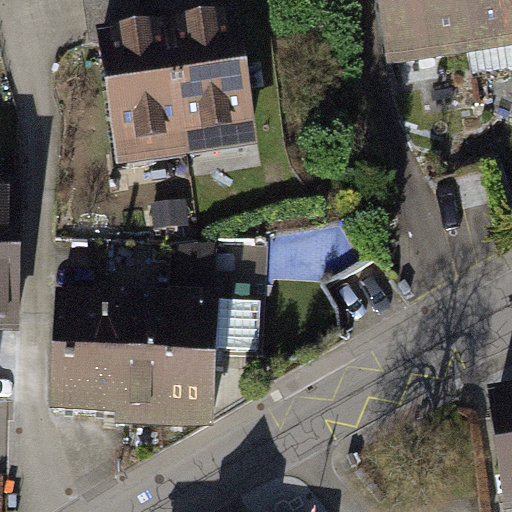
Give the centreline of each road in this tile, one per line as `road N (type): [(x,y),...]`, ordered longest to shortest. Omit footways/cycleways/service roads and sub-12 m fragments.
road 1 (residential): [(41,511),(43,119),(13,0)]
road 2 (tertiary): [(511,309),(150,511)]
